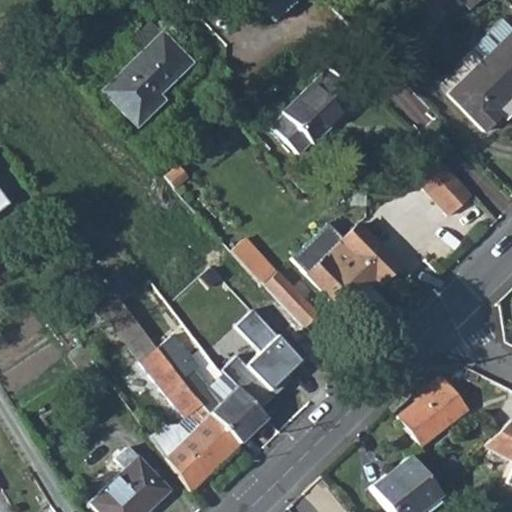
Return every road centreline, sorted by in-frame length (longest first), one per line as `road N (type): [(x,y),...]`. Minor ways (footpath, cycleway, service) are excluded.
road 1 (tertiary): [(444,312),(248,511)]
road 2 (unknown): [(75,511),(0,396)]
